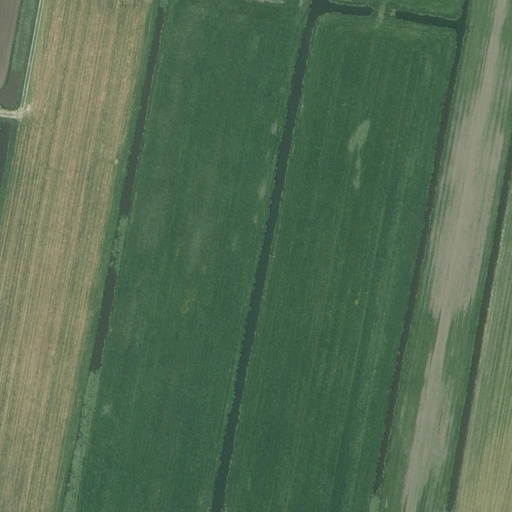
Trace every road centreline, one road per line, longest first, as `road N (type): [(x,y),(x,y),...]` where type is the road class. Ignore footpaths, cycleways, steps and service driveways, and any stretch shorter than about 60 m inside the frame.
road 1 (track): [(284,511),(382,0)]
road 2 (track): [(0,114),(21,109),(41,0)]
